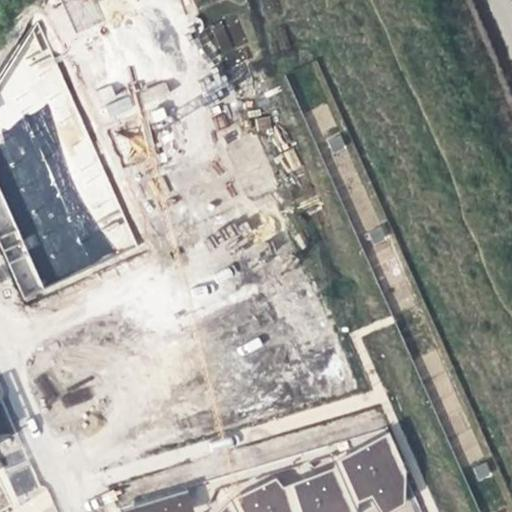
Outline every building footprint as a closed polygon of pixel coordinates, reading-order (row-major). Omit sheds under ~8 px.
[(51,16),(36,22),(59,72),(89,59),(80,40),(106,29),(97,10),(120,0),(52,0),(47,8),(51,16)] [(57,114),(36,66),(25,71),(18,56),(5,75),(15,98),(6,101),(0,90),(0,162),(39,146),(32,126),(57,114)] [(112,116),(133,109),(129,97),(108,104),(112,116)] [(256,134),(228,147),(252,200),(280,188),(256,134)] [(228,147),(200,159),(223,213),(252,200),(228,147)] [(200,159),(170,172),(196,225),(223,213),(200,159)] [(170,172),(144,183),(168,237),(196,225),(170,172)] [(144,183),(116,196),(139,249),(168,237),(144,183)] [(96,204),(70,216),(94,269),(122,257),(96,204)] [(70,216),(42,228),(65,282),(94,269),(70,216)] [(296,231),(158,294),(174,327),(311,264),(296,231)] [(140,300),(44,341),(59,376),(155,335),(140,300)] [(224,365),(195,377),(217,426),(248,412),(250,416),(276,404),(278,408),(306,396),(308,399),(334,387),(336,392),(362,381),(341,333),(313,345),(311,342),(286,353),(284,348),(255,361),(253,357),(226,369),(224,365)] [(115,397),(77,415),(99,464),(139,445),(141,449),(167,436),(169,440),(197,427),(176,380),(146,394),(144,390),(117,402),(115,397)] [(205,511),(350,511),(355,510),(354,503),(370,496),(378,511),(386,511),(400,504),(403,476),(386,434),(219,490),(205,511)] [(192,511),(195,511),(184,482),(119,507),(121,511),(192,511)]
